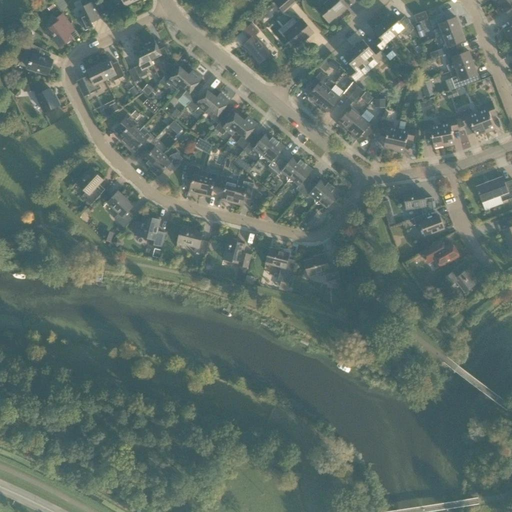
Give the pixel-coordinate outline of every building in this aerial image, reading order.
[(80,17),(86,30),(94,26),(92,23),(105,16),(97,0),(96,0),(84,6),(88,13),(80,17)] [(295,2),(293,0),(279,0),(277,2),(284,11),(295,2)] [(326,0),(317,8),(329,23),(346,8),(338,0),(326,0)] [(511,0),(507,0),(499,6),(500,7),(506,15),(511,10),(511,0)] [(46,6),(49,10),(55,6),(52,2),(46,6)] [(428,19),(425,11),(414,15),(417,23),(428,19)] [(74,29),(63,14),(56,20),(58,22),(49,29),(53,34),(53,35),(54,37),(55,36),(62,46),(73,38),(69,33),(74,29)] [(383,22),(395,35),(401,30),(405,36),(414,28),(413,26),(406,19),(401,23),(393,14),(383,22)] [(443,35),(460,29),(456,17),(444,21),(442,16),(430,21),(434,30),(441,28),(443,35)] [(284,35),(285,34),(296,47),(312,33),(301,20),(298,23),(294,18),(280,31),(284,35)] [(389,40),(395,35),(383,22),(374,30),(382,40),(376,44),(386,56),(392,51),(390,49),(394,46),(389,40)] [(259,32),(251,24),(243,31),(250,39),(243,45),(260,64),(272,53),(256,35),(259,32)] [(443,55),(455,50),(453,45),(465,40),(460,29),(443,35),(448,47),(441,49),(443,55)] [(151,60),(158,57),(160,62),(170,58),(165,47),(159,50),(154,38),(142,43),(145,48),(151,60)] [(353,48),(367,65),(374,59),(377,63),(386,56),(377,46),(372,50),(363,39),(353,48)] [(41,48),(30,43),(24,54),(32,58),(31,62),(30,61),(29,63),(30,63),(28,69),(49,75),(53,60),(38,56),(41,48)] [(134,68),(135,70),(130,73),(134,81),(149,74),(146,68),(153,65),(151,60),(145,48),(134,53),(139,65),(134,68)] [(361,70),(367,65),(353,48),(343,56),(352,67),(347,71),(356,82),(365,74),(361,70)] [(457,49),(455,50),(443,55),(445,54),(449,64),(447,65),(449,71),(456,69),(473,63),(469,51),(459,55),(457,49)] [(98,65),(105,80),(112,77),(114,81),(125,76),(118,61),(111,64),(109,59),(98,65)] [(341,65),(332,59),(328,65),(336,71),(341,65)] [(452,78),(456,89),(470,83),(468,78),(477,74),(473,63),(456,69),(459,75),(452,78)] [(99,83),(105,80),(98,65),(87,70),(89,75),(83,78),(90,94),(101,88),(99,83)] [(189,75),(189,74),(180,67),(171,77),(167,73),(160,82),(167,89),(171,84),(178,89),(181,85),(189,75)] [(195,96),(198,92),(194,88),(202,78),(193,70),(189,74),(189,75),(181,85),(187,90),(183,95),(191,101),(195,96)] [(318,104),(330,90),(324,85),(330,78),(326,75),(321,71),(313,81),(317,85),(309,96),(318,104)] [(434,94),(429,81),(420,84),(425,97),(434,94)] [(349,97),(358,86),(353,82),(344,93),(349,97)] [(40,83),(24,84),(24,92),(40,91),(40,83)] [(358,86),(349,97),(354,101),(363,90),(358,86)] [(57,97),(55,98),(50,88),(36,95),(44,112),(60,105),(57,97)] [(217,98),(217,97),(208,90),(199,100),(195,96),(191,101),(187,105),(195,112),(199,107),(205,112),(209,108),(208,108),(217,98)] [(328,112),(340,97),(330,90),(318,104),(328,112)] [(222,119),(226,115),(221,111),(230,101),(220,93),(217,97),(217,98),(208,108),(209,108),(214,113),(211,118),(218,124),(222,119)] [(385,107),(385,99),(374,99),(374,107),(385,107)] [(491,116),(497,113),(492,101),(482,105),(484,110),(478,112),(486,133),(496,129),(491,116)] [(109,106),(113,113),(119,110),(115,103),(109,106)] [(168,112),(175,118),(180,112),(173,106),(168,112)] [(349,130),(361,115),(351,107),(339,122),(349,130)] [(131,115),(136,119),(140,115),(135,110),(131,115)] [(486,133),(478,112),(472,114),(470,110),(460,114),(465,126),(471,123),(476,135),(485,132),(486,133)] [(245,121),(244,120),(235,113),(227,123),(222,119),(218,124),(215,128),(216,129),(220,132),(223,135),(227,130),(233,135),(236,131),(245,121)] [(367,136),(375,127),(361,115),(349,130),(358,138),(362,133),(367,136)] [(246,147),(254,138),(249,134),(258,124),(248,116),(244,120),(245,121),(236,131),(242,136),(237,143),(244,149),(246,147)] [(118,138),(126,145),(139,131),(135,127),(138,124),(130,117),(127,120),(126,118),(114,130),(120,136),(118,138)] [(445,147),(455,145),(452,131),(459,129),(456,117),(445,119),(446,124),(440,125),(445,147)] [(394,151),(398,129),(392,128),(393,123),(383,121),(380,133),(386,135),(384,147),(394,149),(393,151),(394,151)] [(445,147),(440,125),(434,126),(433,121),(422,123),(425,136),(431,135),(434,147),(444,145),(444,147),(445,147)] [(183,129),(178,125),(173,130),(178,134),(183,129)] [(413,140),(416,128),(406,126),(405,130),(398,129),(394,151),(404,153),(407,139),(413,140)] [(146,148),(154,140),(147,133),(145,136),(139,131),(126,145),(134,153),(142,144),(146,148)] [(260,159),(276,139),(267,132),(259,141),(255,137),(254,138),(246,147),(251,152),(254,149),(259,153),(260,159)] [(282,160),(278,156),(285,147),(276,139),(260,159),(266,159),(271,163),(269,166),(274,170),(282,160)] [(150,168),(164,154),(156,147),(159,144),(154,140),(146,148),(150,152),(142,161),(150,168)] [(170,171),(183,158),(177,153),(171,155),(168,158),(164,154),(150,168),(158,176),(166,167),(170,171)] [(287,182),(304,162),(295,155),(287,164),(282,160),(274,170),(279,175),(282,172),(287,176),(287,182)] [(247,173),(251,168),(238,157),(234,162),(247,173)] [(310,183),(305,179),(313,170),(304,162),(287,182),(294,181),(299,186),(296,189),(302,193),(310,183)] [(200,195),(205,176),(198,174),(200,167),(190,165),(186,179),(192,181),(189,192),(200,195)] [(103,180),(90,168),(76,183),(86,192),(82,197),(91,205),(101,194),(96,188),(103,180)] [(219,187),(222,176),(212,173),(211,177),(205,176),(200,195),(210,197),(213,186),(219,187)] [(232,203),(237,184),(232,182),(233,178),(222,176),(219,187),(225,189),(222,200),(232,203)] [(511,179),(505,183),(502,176),(476,186),(482,202),(500,196),(502,201),(511,197),(511,179)] [(315,205),(331,185),(322,178),(315,187),(310,183),(302,193),(307,197),(309,194),(315,199),(315,205)] [(251,195),(254,184),(244,181),(243,185),(237,184),(232,203),(243,205),(246,194),(251,195)] [(323,214),(340,193),(331,185),(315,205),(321,204),(324,207),(322,209),(320,209),(319,211),(323,214)] [(134,206),(118,191),(107,203),(119,213),(114,219),(124,228),(135,216),(129,211),(134,206)] [(423,214),(426,213),(434,210),(432,197),(425,198),(424,192),(417,193),(416,191),(404,193),(406,210),(422,207),(423,214)] [(274,197),(269,193),(265,198),(270,202),(274,197)] [(305,220),(312,226),(320,217),(313,211),(305,220)] [(428,219),(426,213),(423,214),(413,218),(416,226),(420,224),(422,228),(421,228),(422,230),(423,230),(425,235),(444,228),(439,215),(428,219)] [(160,220),(145,216),(143,223),(138,222),(135,235),(150,239),(149,243),(162,247),(165,233),(157,231),(160,220)] [(511,219),(507,222),(509,228),(502,230),(509,249),(507,250),(509,255),(511,254),(511,219)] [(194,252),(206,255),(209,242),(201,240),(203,232),(190,229),(190,227),(182,225),(178,242),(195,247),(194,252)] [(103,239),(111,242),(114,233),(106,230),(103,239)] [(237,265),(248,268),(251,255),(243,253),(246,244),(237,242),(238,240),(227,237),(225,245),(227,245),(223,260),(238,263),(237,265)] [(420,245),(427,247),(429,241),(423,238),(420,245)] [(445,247),(441,240),(421,251),(428,263),(436,259),(440,267),(459,256),(452,243),(445,247)] [(290,253),(270,248),(266,263),(281,267),(278,281),(289,284),(293,269),(286,267),(290,253)] [(340,278),(336,263),(328,265),(325,253),(317,255),(318,257),(304,261),(308,277),(325,272),(328,281),(340,278)] [(456,282),(465,292),(472,286),(481,279),(471,267),(462,274),(457,268),(442,280),(448,288),(456,282)] [(255,277),(247,275),(245,282),(253,284),(255,277)]
